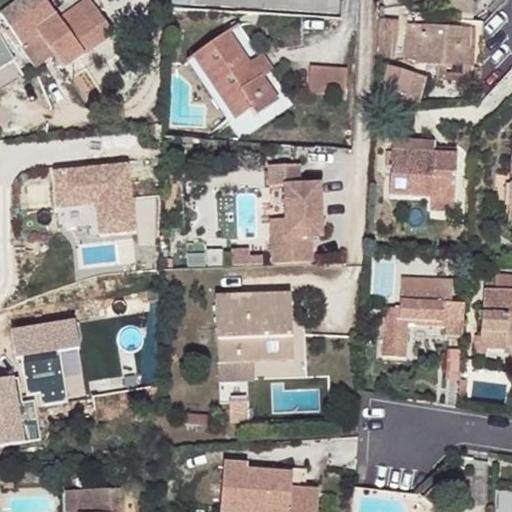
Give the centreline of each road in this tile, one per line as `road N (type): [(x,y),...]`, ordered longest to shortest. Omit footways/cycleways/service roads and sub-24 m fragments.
road 1 (unknown): [(0,310),(11,305),(19,280),(11,176),(19,162),(108,149)]
road 2 (unknown): [(169,0),(154,62),(142,78),(123,87),(44,90)]
